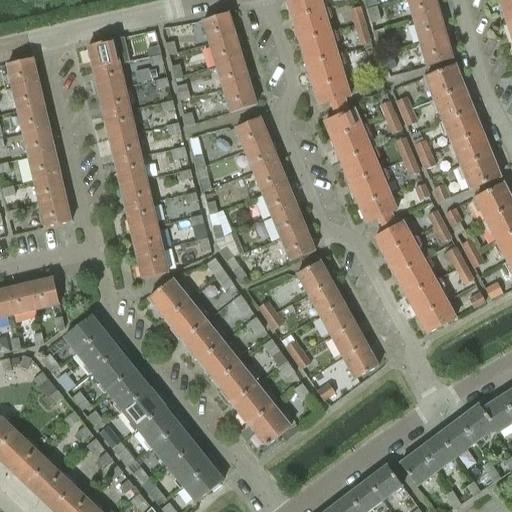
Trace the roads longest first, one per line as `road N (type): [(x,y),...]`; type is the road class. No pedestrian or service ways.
road 1 (residential): [(262,0),(350,242),(436,409)]
road 2 (residential): [(278,511),(234,460),(214,449),(113,323),(96,252)]
road 3 (residential): [(96,252),(45,39)]
road 4 (residential): [(436,409),(292,511)]
road 5 (residential): [(45,39),(217,0)]
road 6 (residential): [(511,157),(456,0)]
